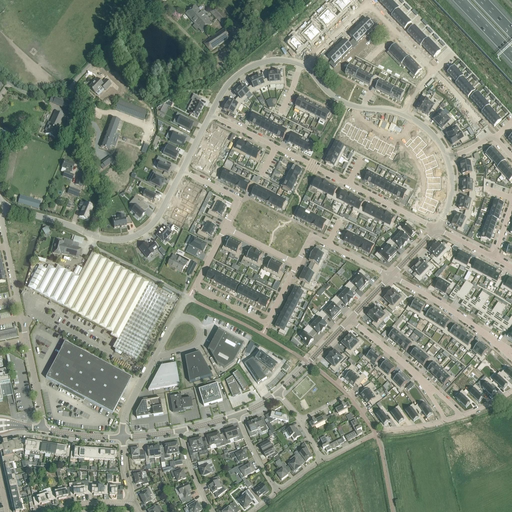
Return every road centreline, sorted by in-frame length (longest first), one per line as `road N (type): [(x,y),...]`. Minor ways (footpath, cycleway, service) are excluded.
road 1 (residential): [(436,228),(210,113)]
road 2 (residential): [(95,236),(102,188),(80,146),(85,104),(69,88)]
road 3 (residential): [(365,1),(433,70),(404,114)]
road 4 (residential): [(194,288),(266,323),(297,265)]
road 5 (unknown): [(112,40),(132,71),(154,85),(187,79),(226,57)]
road 6 (residential): [(508,352),(391,275)]
road 7 (residential): [(23,326),(2,222),(7,206)]
road 8 (residential): [(297,265),(311,236),(391,275)]
road 9 (tertiary): [(182,170),(144,230),(95,236)]
